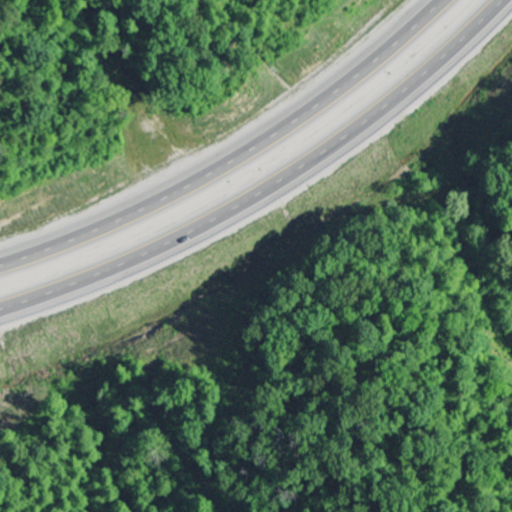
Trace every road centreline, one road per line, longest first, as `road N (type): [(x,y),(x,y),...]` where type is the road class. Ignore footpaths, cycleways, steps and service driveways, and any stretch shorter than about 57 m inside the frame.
road 1 (motorway): [(0,320),(147,260),(276,187),(399,101),(509,0)]
road 2 (motorway): [(447,0),(342,87),(217,169),(131,216),(0,270)]
